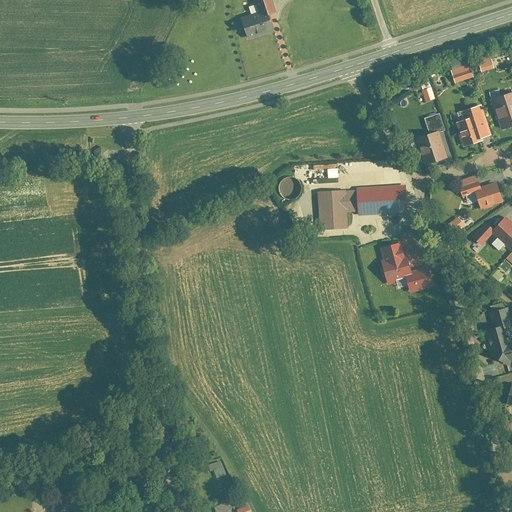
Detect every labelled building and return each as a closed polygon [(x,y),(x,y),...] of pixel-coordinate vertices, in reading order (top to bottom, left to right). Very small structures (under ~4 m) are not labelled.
[(241,37),(276,25),(267,0),(250,0),(253,7),(233,13),(241,37)] [(511,108),(494,114),(503,142),(511,138),(511,108)] [(475,122),(482,140),(489,137),(483,119),(475,122)] [(444,127),(429,132),(435,148),(449,143),(444,127)] [(468,157),(485,152),(478,129),(461,135),(468,157)] [(110,150),(103,146),(96,150),(96,157),(104,161),(110,157),(110,150)] [(449,170),(441,146),(422,152),(430,176),(449,170)] [(468,206),(484,200),(481,191),(465,197),(468,206)] [(500,196),(481,201),(486,219),(505,214),(500,196)] [(352,202),(326,204),(328,242),(354,241),(353,220),(364,219),(365,226),(418,223),(416,204),(410,205),(410,199),(364,202),(365,209),(353,210),(352,202)] [(511,253),(511,231),(509,229),(498,242),(511,253)] [(496,239),(490,233),(478,247),(485,252),(496,239)] [(411,278),(404,250),(373,258),(374,262),(350,267),(355,287),(381,280),(382,284),(411,278)] [(511,319),(499,323),(503,338),(511,335),(511,319)] [(511,336),(495,340),(500,363),(511,370),(511,336)]
